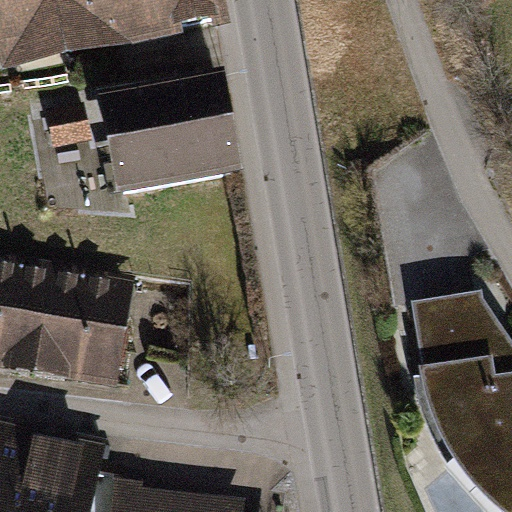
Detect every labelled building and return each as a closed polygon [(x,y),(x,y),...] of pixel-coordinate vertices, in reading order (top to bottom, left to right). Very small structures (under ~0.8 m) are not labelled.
[(0,0),(0,80),(221,39),(214,0),(0,0)] [(221,88),(105,109),(123,209),(239,188),(221,88)] [(84,105),(46,111),(53,151),(92,143),(84,105)] [(0,255),(0,372),(38,378),(56,265),(0,255)] [(136,278),(56,265),(38,378),(123,392),(136,278)] [(415,306),(436,426),(451,456),(471,484),(492,506),(499,511),(511,511),(511,338),(482,296),(415,306)] [(0,416),(0,511),(96,511),(109,439),(0,416)] [(243,511),(244,500),(117,486),(114,511),(243,511)]
